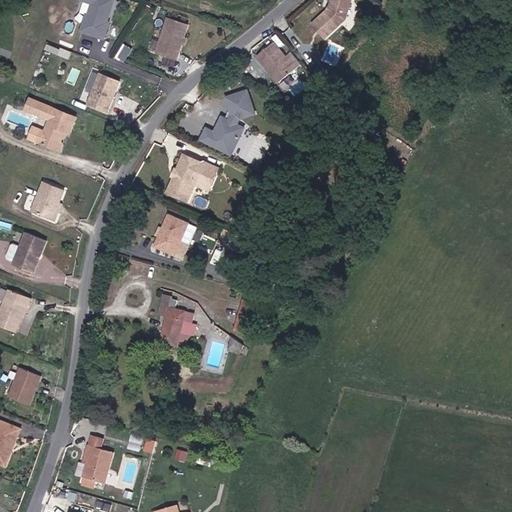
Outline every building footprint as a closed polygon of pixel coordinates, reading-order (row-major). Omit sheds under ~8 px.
[(108,6),(109,0),(87,0),(91,1),(88,14),(86,13),(81,30),(104,37),(109,21),(107,20),(111,7),(108,6)] [(343,2),(335,0),(324,0),(321,11),(304,30),(317,42),(337,21),(343,2)] [(177,59),(189,23),(168,16),(157,53),(165,55),(177,59)] [(119,55),(126,59),(133,47),(127,43),(119,55)] [(303,74),(286,53),(280,58),(269,43),(252,57),(281,92),(303,74)] [(174,69),(177,59),(165,55),(162,65),(174,69)] [(92,91),(101,70),(96,68),(87,88),(92,91)] [(91,104),(111,112),(123,81),(103,73),(91,104)] [(197,131),(191,142),(209,152),(213,145),(225,152),(236,132),(228,128),(232,122),(248,118),(241,94),(220,100),(225,118),(221,124),(214,120),(205,135),(197,131)] [(31,96),(26,106),(50,117),(38,144),(53,152),(64,128),(69,131),(74,117),(31,96)] [(184,185),(193,166),(173,157),(155,194),(175,204),(184,185)] [(209,170),(194,162),(193,166),(184,185),(199,192),(209,170)] [(65,190),(47,181),(32,211),(55,221),(61,211),(57,208),(65,190)] [(182,230),(155,217),(143,244),(161,253),(166,243),(173,247),(182,230)] [(221,248),(230,235),(213,228),(207,242),(221,248)] [(12,263),(11,266),(28,273),(33,259),(30,258),(33,250),(37,252),(42,239),(24,232),(17,252),(10,249),(7,251),(4,257),(5,260),(12,263)] [(236,238),(230,235),(221,248),(230,252),(236,238)] [(169,257),(173,247),(166,243),(161,253),(169,257)] [(26,298),(0,287),(0,326),(7,330),(19,303),(23,304),(26,298)] [(173,344),(178,328),(180,322),(183,311),(169,308),(171,299),(164,297),(164,294),(154,290),(149,309),(156,311),(148,336),(173,344)] [(252,303),(236,298),(226,328),(242,333),(252,303)] [(180,322),(178,328),(186,331),(188,325),(180,322)] [(233,345),(224,339),(219,356),(229,360),(233,345)] [(34,375),(14,369),(5,399),(25,405),(34,375)] [(18,430),(0,422),(0,457),(2,453),(7,455),(18,430)] [(91,440),(79,437),(75,454),(80,455),(74,479),(94,485),(102,454),(89,450),(91,440)] [(149,438),(147,449),(156,451),(158,440),(149,438)] [(143,456),(146,443),(138,441),(135,454),(143,456)] [(74,479),(80,455),(75,454),(72,463),(69,463),(65,477),(74,479)] [(83,511),(84,510),(64,503),(61,511),(83,511)]
